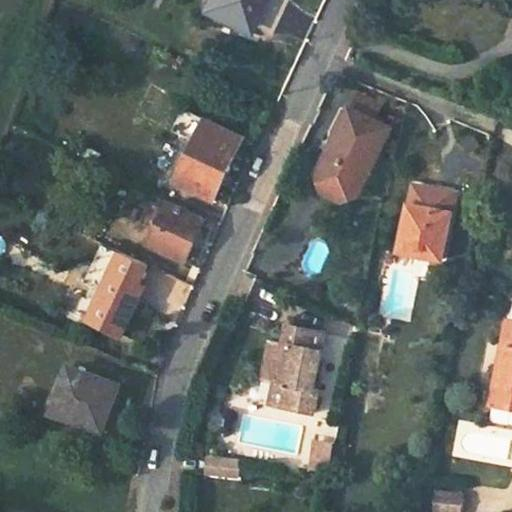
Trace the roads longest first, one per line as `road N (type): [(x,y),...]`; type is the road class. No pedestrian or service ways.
road 1 (tertiary): [(154,511),(156,464),(215,274),(341,0)]
road 2 (unknown): [(316,54),(511,129)]
